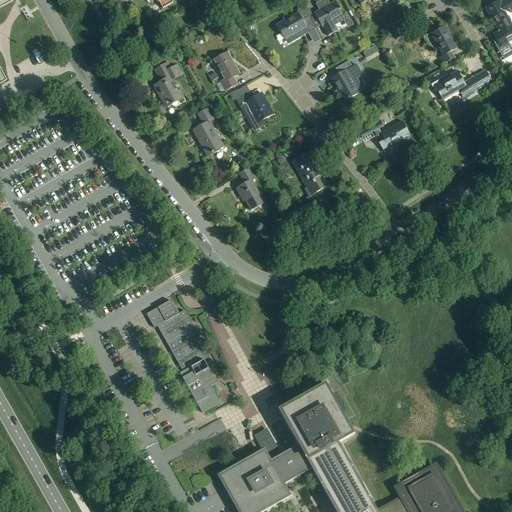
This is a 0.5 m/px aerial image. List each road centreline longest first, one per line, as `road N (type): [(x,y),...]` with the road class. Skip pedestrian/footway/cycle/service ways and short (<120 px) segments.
road 1 (unclassified): [(41,0),(98,97),(224,254)]
road 2 (residential): [(267,63),(399,233)]
road 3 (unclassified): [(224,254),(265,281),(305,284),(329,278),(399,233)]
road 4 (residential): [(224,254),(87,330)]
road 5 (unclassified): [(399,233),(511,167)]
road 6 (primary): [(61,511),(0,403)]
